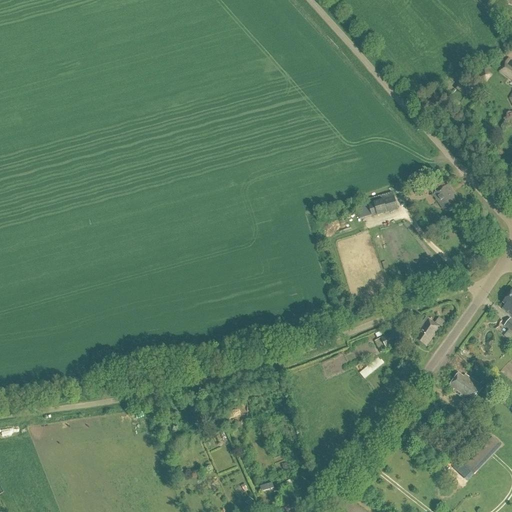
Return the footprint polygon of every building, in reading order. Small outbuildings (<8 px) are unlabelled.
[(498,72),(511,81),(511,94),(510,98),(511,103),(511,61),(507,58),(498,72)] [(420,188),(425,195),(444,182),(440,176),(420,188)] [(433,197),(445,214),(455,207),(453,204),(458,201),(455,195),(449,186),(433,197)] [(366,199),(371,217),(397,210),(392,191),(366,199)] [(511,293),(502,305),(509,311),(507,314),(511,317),(511,293)] [(414,342),(424,349),(438,329),(422,318),(412,332),(418,337),(414,342)] [(397,331),(379,341),(374,343),(379,354),(386,352),(403,343),(397,331)] [(366,380),(384,365),(379,359),(361,375),(366,380)] [(453,393),(458,396),(457,398),(471,408),(484,390),(466,377),(463,380),(459,376),(450,388),(455,391),(453,393)]
